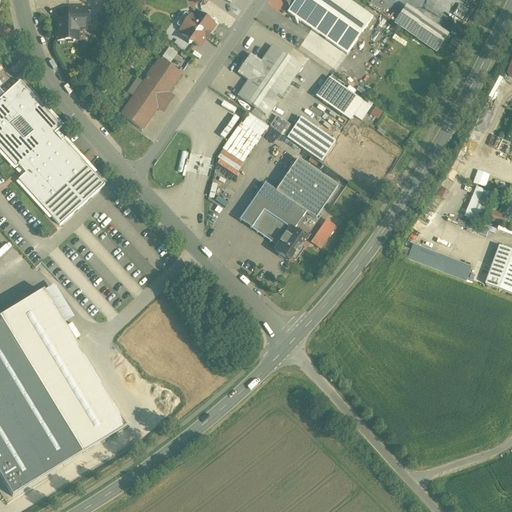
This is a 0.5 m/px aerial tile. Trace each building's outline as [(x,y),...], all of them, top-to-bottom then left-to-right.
[(373,18),(347,0),(286,0),(290,9),(288,13),(294,17),(298,25),(298,20),(347,54),(373,18)] [(449,36),(406,7),(395,25),(437,53),(449,36)] [(87,9),(69,9),(69,18),(67,20),(58,20),(58,24),(59,25),(59,29),(58,29),(57,30),(56,40),(57,41),(66,41),(68,43),(73,43),(75,41),(75,34),(78,34),(78,30),(79,29),(87,29),(87,9)] [(215,26),(197,13),(194,18),(191,16),(181,31),(184,33),(182,35),(188,39),(189,44),(194,43),(200,48),(215,26)] [(273,47),(262,63),(250,55),(238,74),(249,82),(238,97),(267,117),(302,67),(273,47)] [(170,48),(164,57),(172,63),(179,53),(170,48)] [(177,55),(174,63),(180,65),(183,57),(177,55)] [(181,74),(161,60),(148,79),(168,93),(181,74)] [(168,93),(148,79),(122,116),(142,130),(168,93)] [(371,108),(329,79),(317,98),(350,121),(353,116),(361,122),(371,108)] [(0,100),(0,150),(17,169),(19,167),(26,175),(19,181),(60,227),(105,186),(64,140),(62,142),(55,134),(62,128),(20,82),(5,96),(0,100)] [(377,108),(372,115),(379,120),(384,113),(377,108)] [(270,127),(285,136),(293,125),(277,115),(270,127)] [(335,143),(301,120),(288,139),(321,162),(335,143)] [(338,188),(298,161),(276,193),(306,213),(316,220),(338,188)] [(487,188),(492,175),(480,171),(476,184),(487,188)] [(276,193),(265,185),(240,221),(277,247),(290,229),(294,231),(306,213),(276,193)] [(496,193),(476,185),(464,216),(484,223),(496,193)] [(493,220),(505,224),(508,215),(496,211),(493,220)] [(294,231),(290,229),(277,247),(276,249),(277,255),(285,260),(291,259),(305,239),(294,231)] [(330,237),(320,230),(311,243),(321,249),(330,237)] [(465,265),(414,245),(409,258),(460,278),(461,276),(465,265)] [(511,251),(500,248),(486,286),(511,295),(511,251)] [(465,265),(461,276),(466,278),(471,265),(466,263),(465,265)] [(0,475),(13,497),(82,454),(0,319),(0,475)]
